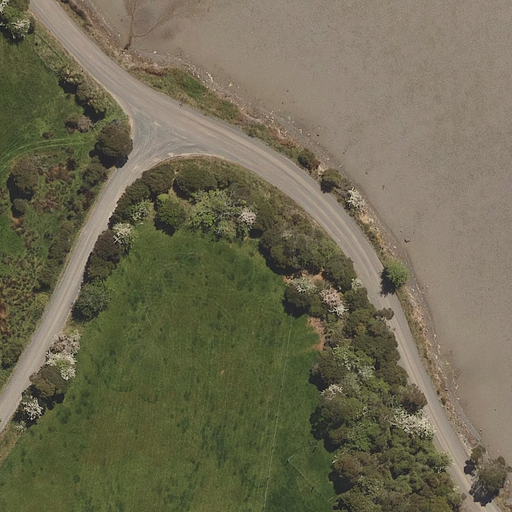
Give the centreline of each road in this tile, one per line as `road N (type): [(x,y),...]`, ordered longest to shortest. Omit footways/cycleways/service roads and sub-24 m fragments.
road 1 (unclassified): [(489,511),(425,405),(366,265),(330,213),(281,170),(163,109)]
road 2 (residential): [(163,109),(0,415)]
road 3 (unclassified): [(163,109),(105,67),(40,0)]
